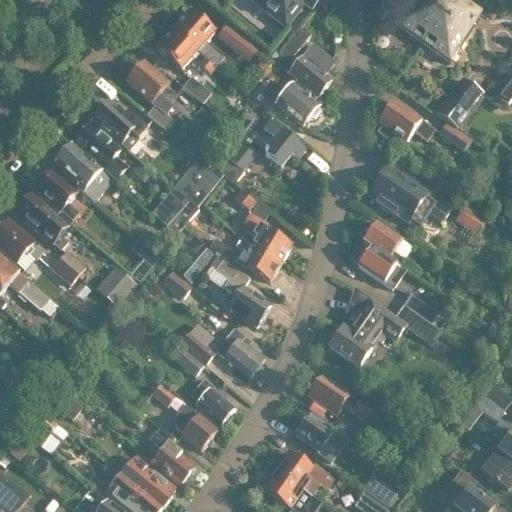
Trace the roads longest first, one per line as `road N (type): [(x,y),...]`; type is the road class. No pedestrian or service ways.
road 1 (residential): [(353,0),(355,76),(320,283),(279,383),(218,491)]
road 2 (residential): [(0,157),(133,0)]
